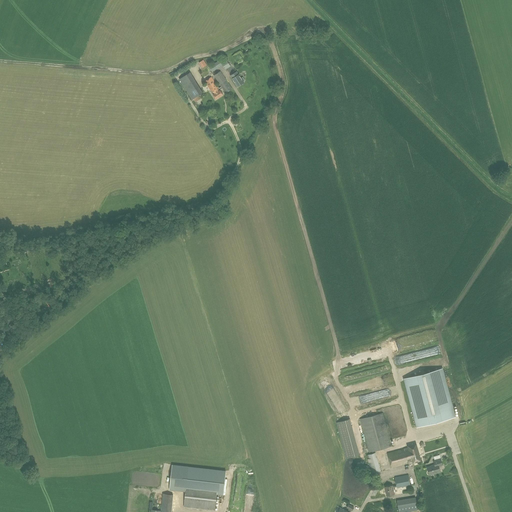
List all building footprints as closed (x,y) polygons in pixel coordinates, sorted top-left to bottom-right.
[(225,70),(230,66),(226,59),(220,62),(225,70)] [(200,62),(204,68),(208,66),(205,60),(200,62)] [(218,62),(209,67),(212,72),(221,67),(218,62)] [(221,87),(220,88),(221,89),(222,89),(225,93),(231,89),(220,71),(214,75),(221,87)] [(236,72),(230,76),(232,78),(232,79),(237,87),(240,85),(241,85),(243,84),(243,83),(244,83),(243,82),(244,81),(242,77),(241,78),(238,74),(238,75),(236,72)] [(180,79),(192,100),(202,94),(193,80),(194,79),(190,73),(180,79)] [(221,89),(220,88),(218,88),(211,77),(205,82),(216,100),(223,95),(220,90),(221,89)] [(361,354),(363,364),(385,359),(382,349),(361,354)] [(404,379),(417,427),(455,417),(442,368),(404,379)] [(324,384),(327,390),(333,387),(329,381),(324,384)] [(391,447),(382,413),(360,419),(369,452),(391,447)] [(349,419),(336,422),(346,458),(358,455),(349,419)] [(408,447),(387,453),(391,468),(412,462),(413,463),(421,461),(416,444),(408,446),(408,447)] [(375,453),(372,454),(366,455),(367,459),(368,463),(370,462),(371,465),(369,466),(364,465),(360,469),(361,474),(367,475),(370,471),(371,471),(371,472),(373,471),(373,473),(381,471),(375,453)] [(439,467),(442,466),(440,460),(433,462),(433,463),(432,464),(433,466),(426,468),(429,475),(440,472),(439,467)] [(217,494),(224,495),(227,471),(172,465),(169,490),(185,491),(183,507),(215,510),(217,494)] [(397,488),(410,485),(411,490),(416,489),(415,484),(410,485),(408,474),(395,477),(396,486),(393,487),(392,485),(385,487),(386,496),(394,494),(394,492),(397,491),(397,488)] [(397,501),(398,511),(403,511),(417,510),(416,498),(397,501)]
